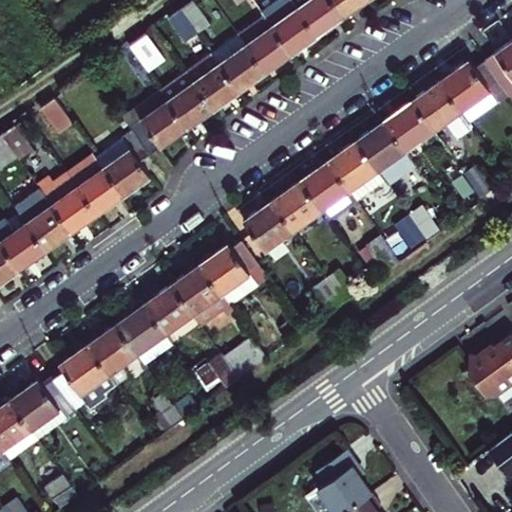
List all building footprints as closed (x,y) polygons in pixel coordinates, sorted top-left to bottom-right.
[(196,0),(195,0),(184,7),(200,31),(212,23),(196,0)] [(309,42),(323,33),(300,0),(278,0),(266,9),(268,13),(295,52),(309,42)] [(347,16),(336,0),(300,0),(323,33),(333,26),(347,16)] [(336,0),(347,16),(360,7),(370,0),(336,0)] [(200,31),(184,7),(171,16),(187,40),(200,31)] [(240,32),(266,72),(280,63),(295,52),(268,13),(240,32)] [(133,43),(148,65),(166,53),(150,31),(133,43)] [(240,32),(214,51),(240,90),(253,81),(266,72),(240,32)] [(183,58),(189,68),(216,107),(231,96),(240,90),(214,51),(207,41),(183,58)] [(511,46),(489,62),(511,96),(511,95),(511,46)] [(511,96),(489,62),(477,71),(472,63),(459,72),(443,83),(471,124),(511,96)] [(201,117),(216,107),(189,68),(162,86),(189,126),(201,117)] [(475,131),(471,124),(443,83),(433,90),(416,102),(436,132),(448,124),(457,137),(463,139),(475,131)] [(189,126),(162,86),(126,112),(134,124),(152,152),(171,139),(189,126)] [(75,118),(58,94),(44,103),(61,127),(75,118)] [(436,132),(416,102),(404,110),(388,121),(409,151),(436,132)] [(376,130),(360,141),(389,184),(392,189),(420,169),(409,151),(388,121),(376,130)] [(4,131),(19,154),(31,145),(15,123),(4,131)] [(134,124),(96,150),(106,165),(125,193),(139,183),(155,172),(144,157),(152,152),(134,124)] [(0,167),(19,154),(4,131),(0,133),(0,167)] [(389,184),(360,141),(347,151),(331,161),(360,204),(389,184)] [(106,165),(96,150),(70,169),(80,184),(106,165)] [(333,223),(360,204),(331,161),(320,169),(304,181),(324,211),(333,223)] [(106,165),(80,184),(99,211),(113,201),(125,193),(106,165)] [(478,165),(464,174),(480,199),(494,190),(478,165)] [(324,211),(304,181),(290,191),(275,201),(296,231),(324,211)] [(99,211),(80,184),(53,202),(72,230),(85,221),(99,211)] [(296,231),(275,201),(265,208),(246,221),(267,251),(296,231)] [(53,202),(28,220),(48,247),(63,236),(72,230),(53,202)] [(0,225),(0,236),(2,238),(28,220),(22,210),(0,225)] [(425,210),(412,218),(429,244),(442,234),(425,210)] [(399,227),(417,253),(429,244),(412,218),(399,227)] [(48,247),(28,220),(2,238),(21,266),(33,257),(48,247)] [(0,280),(7,275),(21,266),(2,238),(0,236),(0,280)] [(220,249),(200,263),(222,294),(229,304),(269,275),(243,238),(233,246),(230,242),(220,249)] [(369,249),(386,275),(401,264),(384,239),(369,249)] [(222,294),(200,263),(186,273),(173,282),(194,314),(222,294)] [(341,269),(329,278),(346,303),(359,294),(341,269)] [(346,303),(329,278),(314,288),(331,314),(346,303)] [(166,333),(194,314),(173,282),(161,290),(145,302),(166,333)] [(222,294),(194,314),(201,323),(229,304),(222,294)] [(133,310),(119,320),(140,351),(166,333),(145,302),(133,310)] [(108,328),(90,340),(118,381),(133,369),(127,360),(140,351),(119,320),(108,328)] [(166,333),(140,351),(148,362),(173,344),(166,333)] [(267,359),(250,335),(222,354),(239,379),(267,359)] [(489,403),(511,385),(511,341),(508,336),(491,349),(489,345),(481,351),(473,357),(467,355),(466,374),(489,403)] [(65,365),(55,372),(79,407),(118,381),(90,340),(76,350),(61,360),(65,365)] [(227,388),(239,379),(222,354),(210,363),(227,388)] [(26,385),(11,396),(32,427),(61,407),(68,416),(79,407),(55,372),(42,381),(39,377),(26,385)] [(171,428),(185,417),(176,403),(167,391),(153,401),(171,428)] [(185,417),(200,407),(191,393),(176,403),(185,417)] [(32,427),(11,396),(0,403),(0,443),(3,447),(32,427)] [(61,407),(32,427),(38,437),(68,416),(61,407)] [(511,429),(486,449),(505,475),(511,469),(511,429)] [(0,462),(9,456),(3,447),(0,449),(0,462)] [(347,511),(370,496),(356,477),(349,467),(354,463),(344,451),(314,473),(323,487),(304,501),(311,511),(347,511)] [(70,485),(52,459),(35,470),(53,497),(70,485)] [(357,468),(354,463),(349,467),(356,477),(361,474),(357,468)] [(370,496),(347,511),(373,511),(378,508),(370,496)] [(23,511),(14,499),(3,507),(6,511),(23,511)]
